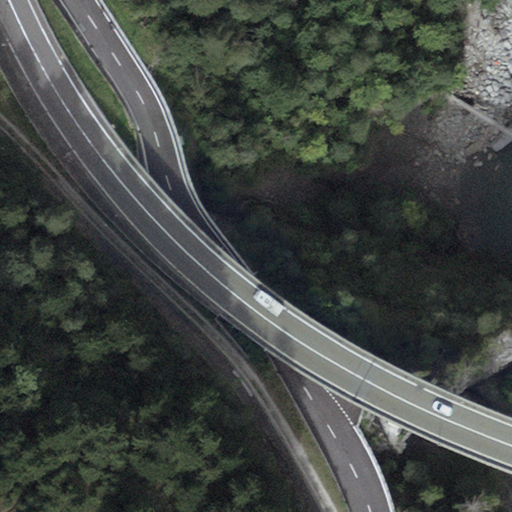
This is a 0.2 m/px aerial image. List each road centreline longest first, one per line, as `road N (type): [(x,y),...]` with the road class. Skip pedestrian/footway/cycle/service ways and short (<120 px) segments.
road 1 (trunk): [(511,447),(311,353),(204,273),(79,132),(7,0)]
road 2 (primary): [(79,0),(146,108),(174,221),(280,349),(344,451),(370,511)]
road 3 (track): [(328,511),(250,379),(0,118)]
